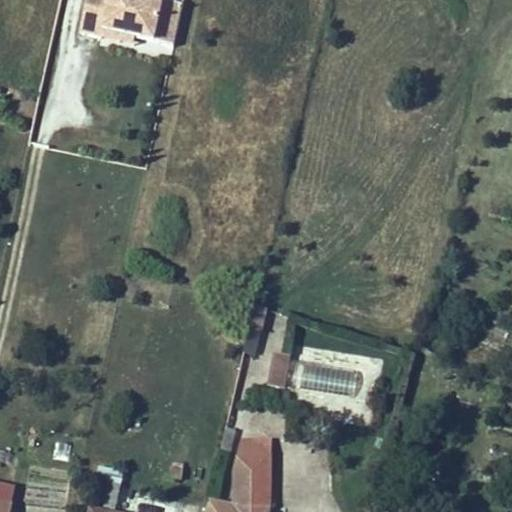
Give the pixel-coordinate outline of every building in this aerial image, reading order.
[(155,43),(164,2),(156,0),(88,0),(81,34),(102,39),(104,32),(136,39),(155,43)] [(183,6),(164,2),(155,43),(174,48),(183,6)] [(134,46),(136,39),(104,32),(102,39),(134,46)] [(272,356),(268,386),(283,388),(287,359),(272,356)] [(233,508),(210,502),(207,511),(269,511),(270,459),(250,458),(250,442),(243,442),(234,473),(233,508)] [(250,458),(270,459),(271,442),(250,442),(250,458)] [(173,469),(171,479),(181,481),(183,471),(173,469)] [(114,511),(120,487),(96,482),(90,511),(114,511)] [(0,504),(12,507),(15,490),(0,486),(0,504)] [(436,511),(442,496),(421,489),(415,509),(424,511),(436,511)]
